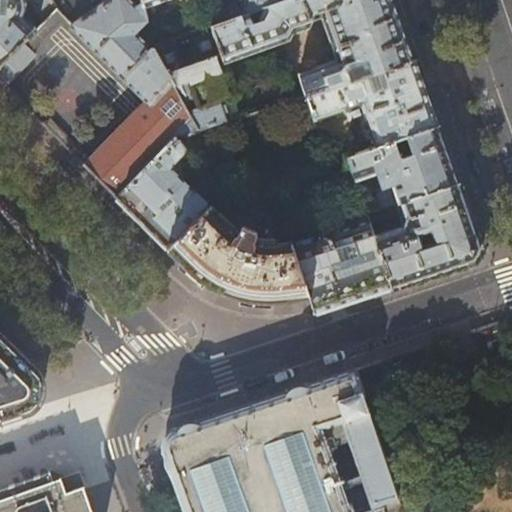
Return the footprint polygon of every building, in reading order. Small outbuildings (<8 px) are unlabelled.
[(29,0),(32,0),(46,19),(56,9),(50,0),(0,0),(0,66),(36,29),(23,16),(25,14),(27,9),(28,6),(27,2),(29,0)] [(148,20),(147,17),(143,0),(106,0),(73,24),(146,101),(91,158),(51,119),(45,126),(98,179),(116,197),(176,137),(177,136),(202,128),(154,46),(154,44),(152,46),(137,31),(148,20)] [(143,0),(147,17),(155,14),(152,4),(163,0),(143,0)] [(401,15),(395,0),(282,0),(268,5),(265,11),(262,16),(262,21),(255,23),(251,12),(224,21),(213,25),(216,34),(212,32),(190,40),(196,56),(172,65),(170,60),(174,58),(167,41),(154,46),(202,128),(207,127),(234,118),(243,115),(236,94),(238,88),(233,72),(227,70),(224,62),(290,39),(293,32),(308,27),(312,19),(311,15),(321,11),(339,60),(322,66),(322,67),(301,75),(307,94),(416,58),(401,15)] [(216,0),(224,21),(251,12),(268,5),(282,0),(216,0)] [(56,9),(46,19),(36,29),(0,66),(0,82),(5,87),(36,54),(33,51),(66,17),(56,9)] [(427,89),(416,58),(307,94),(316,118),(345,108),(346,109),(352,109),(354,114),(365,110),(377,146),(439,124),(427,89)] [(238,128),(234,118),(207,127),(212,143),(231,136),(231,135),(238,128)] [(449,151),(439,124),(377,146),(349,156),(357,180),(381,171),(383,179),(374,182),(382,208),(402,201),(459,180),(449,151)] [(176,137),(116,197),(139,220),(168,249),(210,206),(174,170),(176,164),(186,155),(187,152),(186,147),(176,137)] [(472,218),(459,180),(402,201),(407,217),(405,219),(404,222),(405,226),(375,236),(392,288),(438,273),(476,260),(483,247),(472,218)] [(210,206),(168,249),(190,271),(197,276),(221,291),(262,301),(283,300),(309,296),(292,242),(292,241),(275,246),(273,242),(264,240),(255,236),(257,231),(244,225),(241,230),(233,227),(216,210),(215,211),(210,206)] [(368,216),(292,242),(309,296),(314,312),(315,314),(358,299),(392,288),(375,236),(368,216)] [(17,353),(0,335),(0,418),(7,417),(27,410),(36,371),(17,353)] [(373,507),(396,499),(360,397),(378,391),(369,364),(234,409),(176,429),(170,432),(166,436),(164,442),(165,450),(186,511),(351,511),(340,481),(351,478),(338,443),(328,447),(321,428),(341,421),(373,507)] [(93,511),(84,485),(66,491),(61,477),(53,480),(50,470),(25,479),(0,488),(0,511),(93,511)] [(401,511),(396,499),(373,507),(358,511),(401,511)]
